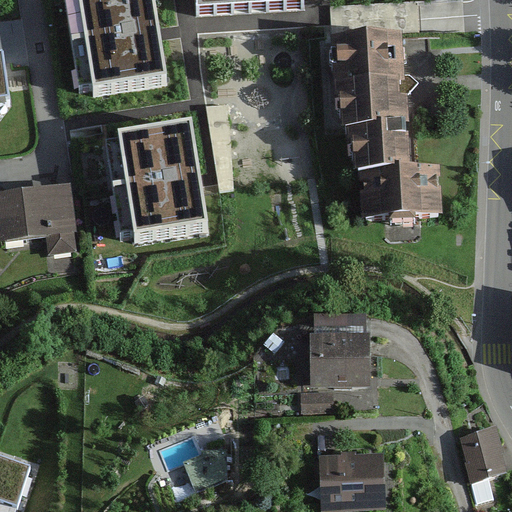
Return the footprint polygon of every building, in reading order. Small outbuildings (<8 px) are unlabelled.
[(130,0),(63,11),(78,105),(149,93),(134,0),(130,0)] [(302,0),(197,0),(198,14),(302,8),(302,0)] [(406,46),(331,49),(335,141),(363,139),(367,220),(443,217),(441,178),(413,180),(406,46)] [(5,59),(0,59),(0,114),(12,113),(5,59)] [(101,155),(116,248),(187,236),(172,143),(101,155)] [(69,196),(0,204),(0,246),(47,241),(50,260),(77,257),(69,196)] [(368,322),(312,325),(315,393),(371,390),(368,322)] [(305,412),(337,411),(336,393),(304,394),(305,412)] [(496,439),(465,446),(475,487),(506,479),(496,439)] [(205,455),(190,470),(199,495),(229,484),(231,456),(205,455)] [(384,457),(319,460),(321,493),(321,511),(386,511),(385,490),(384,457)] [(0,511),(19,511),(32,472),(0,462),(0,511)]
